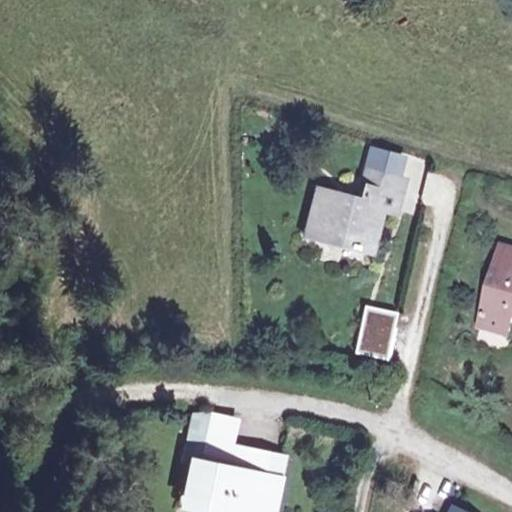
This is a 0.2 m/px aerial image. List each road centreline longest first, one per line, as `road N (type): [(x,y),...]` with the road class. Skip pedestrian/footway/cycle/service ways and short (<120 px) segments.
road 1 (residential): [(138,386),(380,426),(511,495)]
road 2 (track): [(138,386),(0,409)]
road 3 (track): [(75,395),(18,511)]
